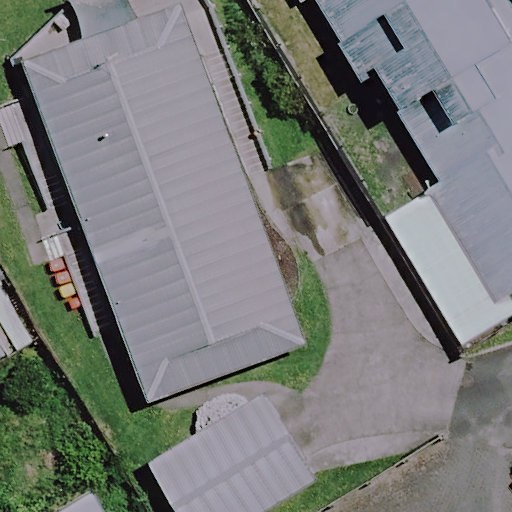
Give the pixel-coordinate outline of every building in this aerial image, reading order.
[(323,0),(369,82),(382,75),(507,302),(511,298),(511,9),(507,0),(323,0)] [(313,346),(189,7),(36,63),(160,402),(313,346)] [(0,368),(36,348),(0,284),(0,368)] [(273,511),(324,483),(277,402),(161,470),(185,511),(273,511)] [(105,511),(96,496),(71,511),(105,511)]
